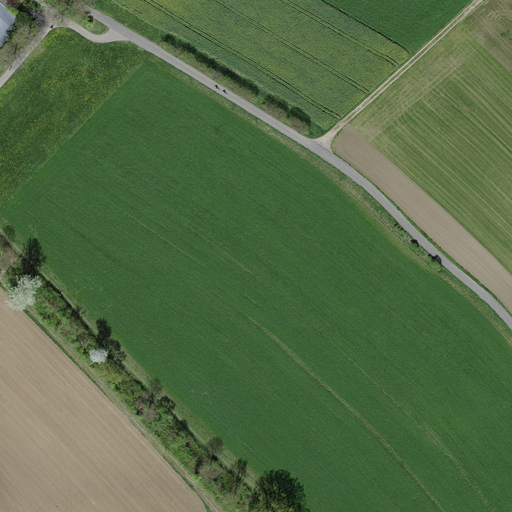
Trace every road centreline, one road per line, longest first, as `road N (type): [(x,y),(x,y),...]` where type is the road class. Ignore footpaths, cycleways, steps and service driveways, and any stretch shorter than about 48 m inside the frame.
road 1 (residential): [(73,0),(336,163),(511,325)]
road 2 (track): [(0,279),(218,511)]
road 3 (track): [(479,0),(315,148)]
